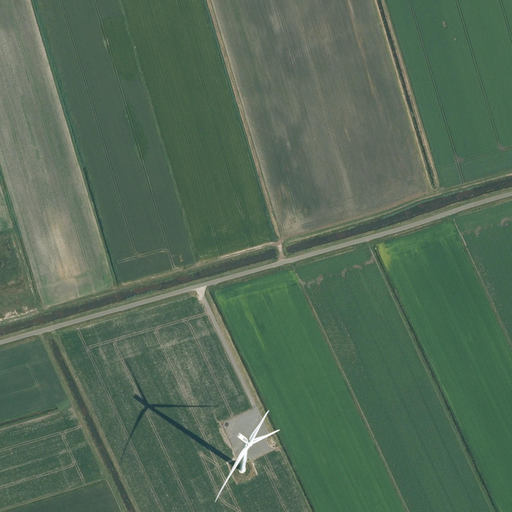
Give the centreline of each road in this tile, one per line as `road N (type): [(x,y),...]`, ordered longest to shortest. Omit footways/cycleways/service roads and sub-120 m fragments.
road 1 (track): [(0,321),(511,169)]
road 2 (unclassified): [(0,343),(511,194)]
road 3 (track): [(123,511),(39,332)]
